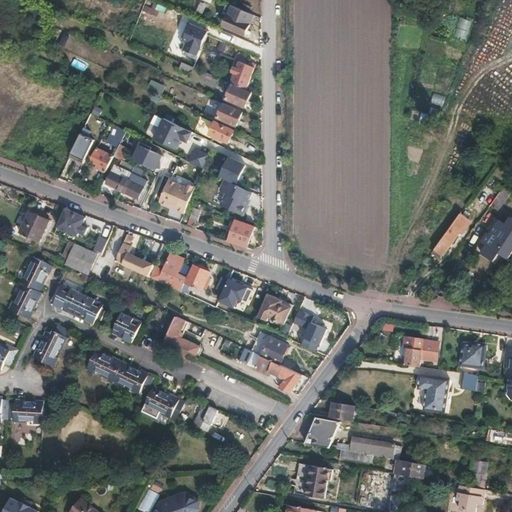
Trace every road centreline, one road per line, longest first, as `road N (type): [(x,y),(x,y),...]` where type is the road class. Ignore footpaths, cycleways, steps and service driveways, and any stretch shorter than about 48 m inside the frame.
road 1 (residential): [(0,174),(270,271)]
road 2 (residential): [(271,0),(270,271)]
road 3 (residential): [(294,420),(178,361),(164,364),(49,317)]
road 4 (residential): [(374,308),(511,327)]
road 5 (residential): [(294,420),(374,308)]
